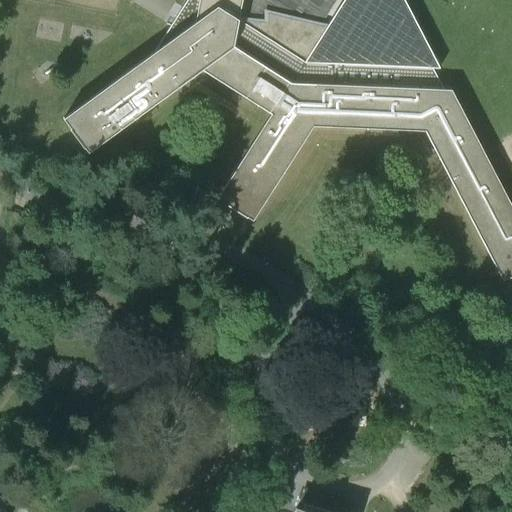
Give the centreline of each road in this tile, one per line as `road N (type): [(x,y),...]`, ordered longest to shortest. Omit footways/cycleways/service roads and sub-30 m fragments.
road 1 (unclassified): [(294,291),(212,242),(82,218),(0,179)]
road 2 (unclassified): [(294,291),(258,374),(260,433),(306,480),(343,491),(379,480)]
road 3 (unclassified): [(379,480),(400,455),(397,400),(356,339),(294,291)]
